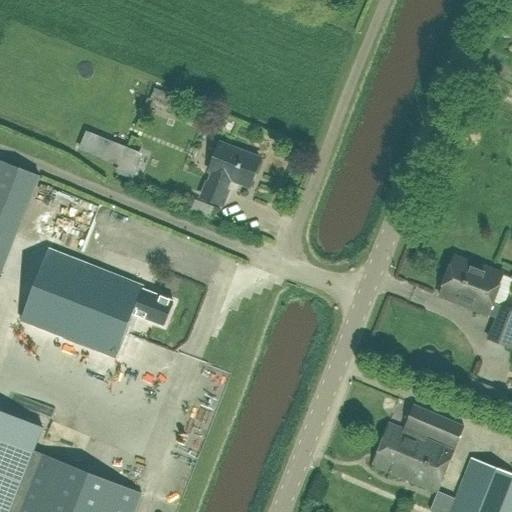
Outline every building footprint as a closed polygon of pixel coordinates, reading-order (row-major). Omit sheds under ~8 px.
[(259,159),(219,143),(209,172),(212,173),(208,184),(206,184),(201,197),(222,205),(227,191),(224,190),(228,179),(248,187),(259,159)] [(0,273),(39,176),(0,161),(0,273)] [(142,287),(48,250),(20,321),(115,358),(132,314),(163,326),(173,302),(141,290),(142,287)] [(502,275),(454,256),(446,277),(441,279),(438,287),(440,291),(438,296),(496,318),(488,339),(510,348),(511,342),(511,309),(501,306),(500,307),(491,303),(502,275)] [(490,388),(505,359),(489,351),(474,381),(490,388)] [(463,426),(413,405),(403,430),(388,423),(371,466),(436,493),(453,450),(425,438),(426,436),(455,447),(463,426)] [(0,511),(10,511),(44,428),(0,411),(0,511)] [(133,511),(141,493),(37,452),(13,511),(133,511)] [(511,511),(511,475),(470,459),(449,511),(511,511)]
